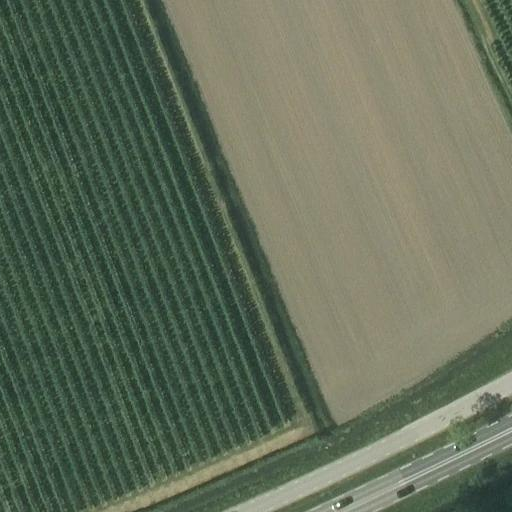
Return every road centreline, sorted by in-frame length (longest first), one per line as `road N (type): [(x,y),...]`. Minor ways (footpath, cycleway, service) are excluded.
road 1 (unclassified): [(511,385),(254,511)]
road 2 (primary): [(339,511),(465,455)]
